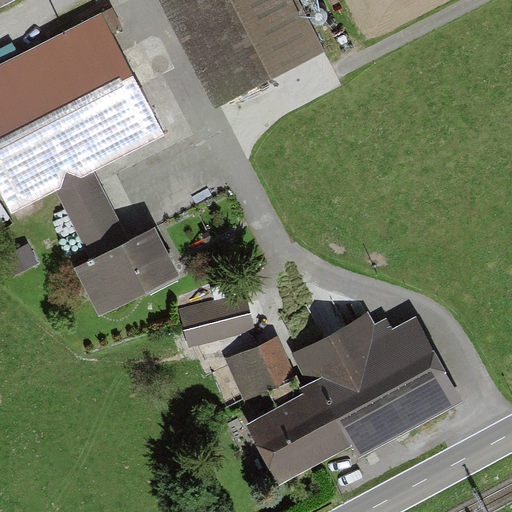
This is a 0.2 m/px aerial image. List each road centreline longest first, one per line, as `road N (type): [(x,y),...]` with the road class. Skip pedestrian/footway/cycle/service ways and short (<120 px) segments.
road 1 (track): [(449,0),(203,127),(283,275),(433,314),(505,436)]
road 2 (primary): [(511,432),(364,511)]
road 3 (unknown): [(203,127),(146,0)]
